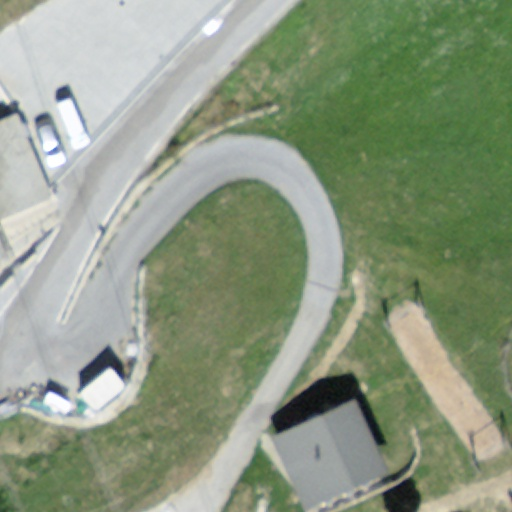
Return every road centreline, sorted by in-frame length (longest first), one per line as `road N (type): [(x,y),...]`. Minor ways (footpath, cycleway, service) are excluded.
road 1 (residential): [(20,350),(43,375),(85,361),(103,289),(126,240),(194,174),(235,155),(285,171),(321,231),(321,286),(199,511)]
road 2 (tertiary): [(264,0),(126,154),(33,310),(20,350)]
